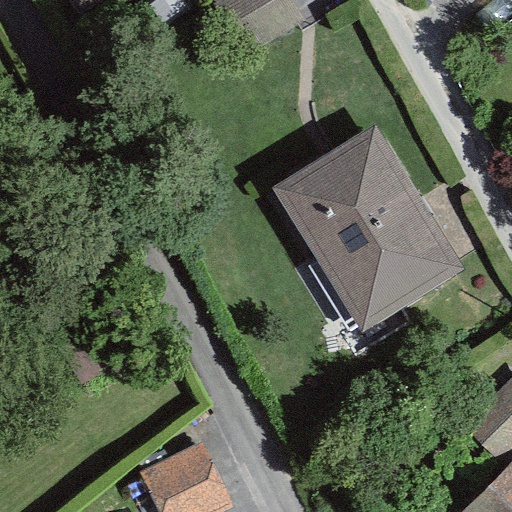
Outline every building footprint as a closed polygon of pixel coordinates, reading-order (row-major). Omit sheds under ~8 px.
[(303,19),(291,0),(213,0),(246,53),(303,19)] [(372,138),(288,190),(369,323),(454,271),(372,138)] [(101,329),(69,349),(89,382),(121,363),(101,329)] [(511,447),(511,382),(468,426),(501,459),(511,447)] [(200,454),(152,477),(168,511),(206,511),(224,504),(200,454)] [(511,511),(511,473),(476,511),(511,511)]
